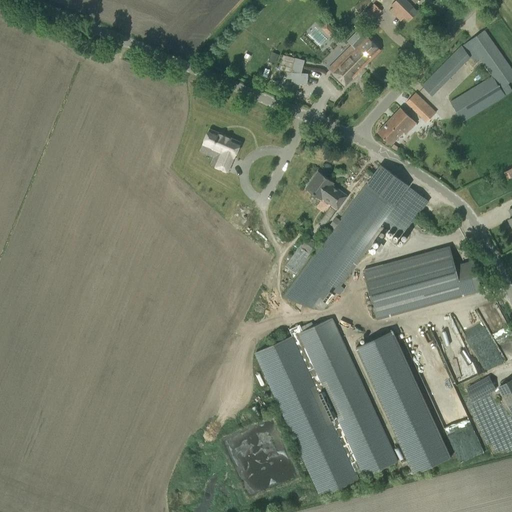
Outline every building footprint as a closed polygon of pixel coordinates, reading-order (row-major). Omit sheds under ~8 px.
[(361,0),(354,8),(360,13),(371,2),(369,0),(361,0)] [(396,0),(391,5),(409,22),(417,13),(404,0),(396,0)] [(370,9),(365,14),(373,21),(377,16),(370,9)] [(326,33),(331,28),(326,23),(321,28),(326,33)] [(464,45),(475,62),(480,59),(492,77),(494,76),(501,88),(511,81),(511,69),(484,30),(464,45)] [(358,31),(347,42),(352,47),(356,51),(361,56),(359,58),(357,60),(358,61),(357,62),(359,64),(363,67),(380,50),(373,43),(368,38),(364,34),(362,36),(358,31)] [(344,63),(333,74),(345,86),(363,67),(359,64),(357,62),(358,61),(357,60),(359,58),(361,56),(356,51),(352,47),(340,59),(344,63)] [(272,52),(269,61),(274,63),(278,55),(272,52)] [(246,53),(242,60),(246,63),(250,55),(246,53)] [(292,83),(307,84),(308,74),(301,74),(304,61),(283,55),(279,70),(292,73),(292,83)] [(432,75),(423,85),(433,95),(443,85),(432,75)] [(450,102),(462,122),(506,96),(501,88),(494,76),(492,77),(450,102)] [(406,102),(426,122),(436,113),(415,93),(406,102)] [(401,108),(377,132),(391,145),(403,132),(406,134),(416,123),(401,108)] [(234,157),(240,143),(209,129),(203,144),(234,157)] [(227,172),(231,163),(230,163),(219,159),(216,167),(227,172)] [(366,185),(394,206),(409,186),(381,165),(366,185)] [(348,196),(332,185),(334,183),(318,171),(305,189),(321,201),(322,199),(338,210),(348,196)] [(338,223),(369,247),(382,230),(380,228),(382,225),(396,206),(394,206),(366,185),(338,223)] [(382,225),(400,238),(428,201),(410,187),(396,206),(382,225)] [(369,247),(338,223),(283,298),(318,310),(323,310),(369,247)] [(284,267),(296,274),(310,254),(299,247),(284,267)] [(481,290),(473,260),(455,266),(450,247),(363,271),(376,319),(481,290)] [(289,330),(292,336),(358,480),(398,462),(332,318),(303,332),(300,325),(289,330)] [(451,458),(393,330),(356,347),(414,475),(451,458)] [(358,480),(292,336),(256,352),(322,497),(358,480)] [(464,373),(462,373),(461,377),(477,379),(478,368),(465,366),(464,373)] [(466,389),(473,402),(496,389),(489,377),(466,389)] [(511,380),(499,387),(511,411),(511,380)]
